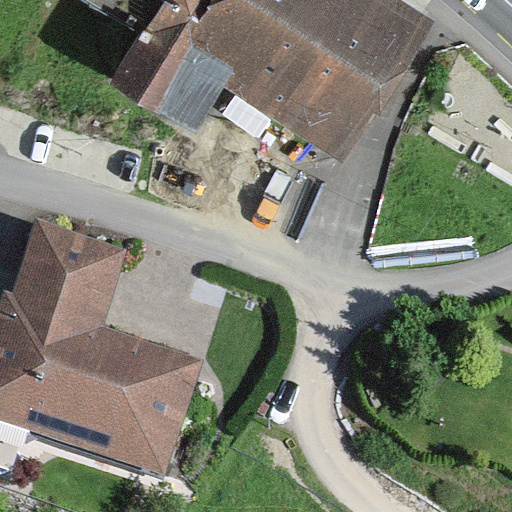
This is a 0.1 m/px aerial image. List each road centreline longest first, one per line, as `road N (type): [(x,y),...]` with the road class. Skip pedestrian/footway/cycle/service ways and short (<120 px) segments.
road 1 (residential): [(0,176),(334,286)]
road 2 (residential): [(383,511),(332,468),(316,438),(317,375),(334,286)]
road 3 (residential): [(334,286),(458,284),(511,270)]
